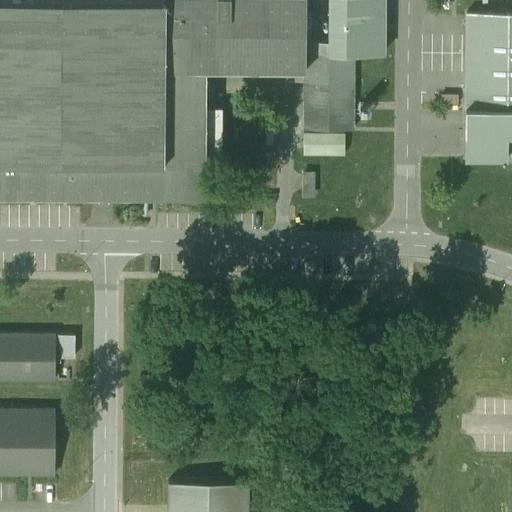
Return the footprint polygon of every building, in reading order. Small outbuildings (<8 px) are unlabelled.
[(0,0),(0,192),(156,194),(203,194),(204,169),(204,105),(204,98),(204,67),(220,67),(303,67),(303,40),(303,0),(0,0)] [(327,0),(327,40),(327,51),(354,52),(383,52),(383,0),(327,0)] [(511,12),(465,12),(465,18),(464,158),(508,158),(508,137),(511,137),(511,12)] [(303,67),(302,127),(353,127),(354,52),(327,51),(327,40),(303,40),(303,67)] [(343,132),(303,132),(303,154),(342,154),(343,132)] [(0,473),(54,474),(54,408),(0,407),(0,378),(54,379),(54,331),(0,330),(0,473)] [(247,511),(248,481),(168,480),(168,505),(168,511),(247,511)]
